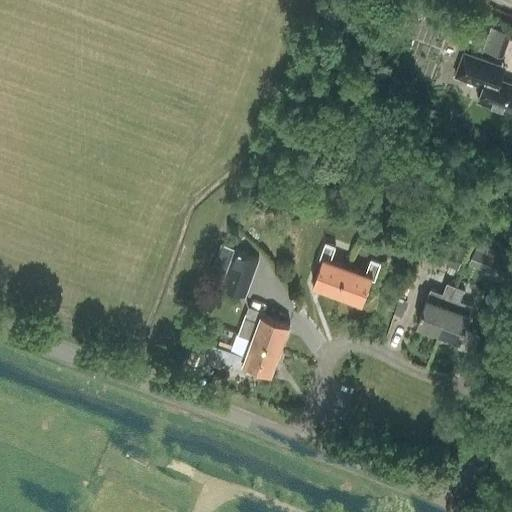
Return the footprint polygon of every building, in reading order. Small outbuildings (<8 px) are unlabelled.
[(459,65),(455,77),(469,82),(483,86),(478,101),(511,113),(511,83),(482,73),(486,60),(464,52),(459,65)] [(272,193),(280,170),(265,164),(257,187),(272,193)] [(432,232),(423,255),(428,257),(459,269),(468,247),(437,234),(432,232)] [(338,294),(348,266),(331,260),(337,243),(327,240),(321,255),(324,256),(313,285),(338,294)] [(487,272),(496,250),(477,243),(468,265),(487,272)] [(260,258),(235,248),(221,287),(246,296),(260,258)] [(348,266),(338,294),(363,304),(373,275),(377,277),(383,261),(372,257),(366,273),(348,266)] [(427,298),(417,323),(439,331),(456,286),(448,283),(444,294),(431,290),(428,299),(427,298)] [(456,286),(439,331),(461,339),(464,330),(474,304),(460,299),(464,289),(456,286)] [(248,305),(237,333),(252,339),(281,350),(290,325),(261,314),(263,310),(248,305)] [(195,338),(191,348),(209,355),(210,355),(220,359),(221,359),(242,367),(243,364),(246,357),(234,352),(230,351),(195,338)] [(246,357),(243,364),(271,374),(281,350),(252,339),(246,357)] [(209,355),(206,362),(218,366),(221,359),(220,359),(210,355),(209,355)]
